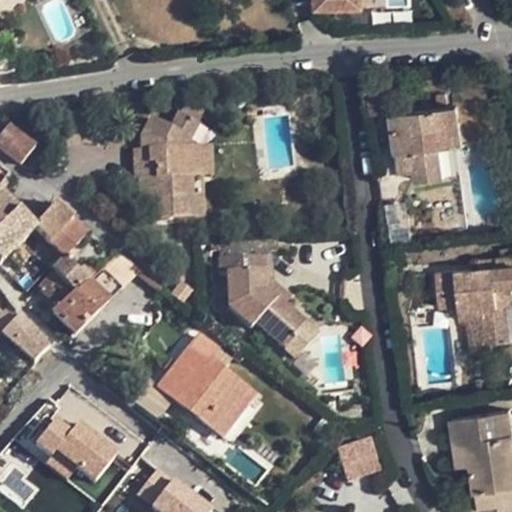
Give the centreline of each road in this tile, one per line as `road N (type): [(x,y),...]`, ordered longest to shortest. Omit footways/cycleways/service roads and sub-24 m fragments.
road 1 (residential): [(340,57),(393,415),(431,511)]
road 2 (residential): [(340,57),(0,99)]
road 3 (residential): [(340,57),(491,40)]
